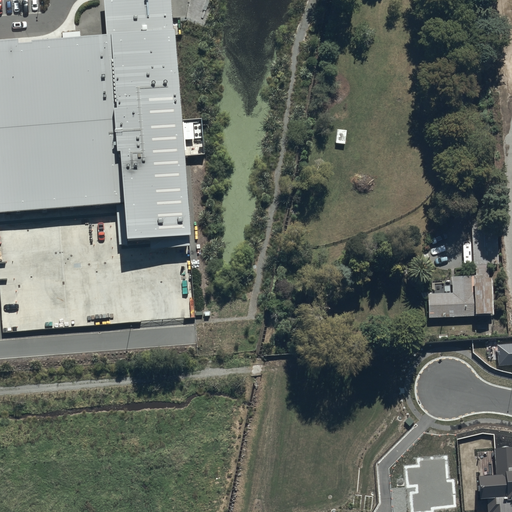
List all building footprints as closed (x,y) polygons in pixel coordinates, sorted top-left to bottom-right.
[(101,0),(105,41),(0,48),(0,215),(124,206),(127,247),(189,243),(192,242),(177,36),(174,0),(101,0)] [(511,0),(500,0),(504,24),(511,23),(511,0)] [(511,78),(496,81),(499,103),(511,101),(511,78)] [(427,293),(428,316),(477,315),(477,311),(490,311),(489,275),(487,275),(487,263),(495,263),(494,227),(472,228),(473,263),(475,263),(475,275),(452,276),(452,292),(448,293),(448,286),(443,287),(443,293),(427,293)] [(511,344),(498,346),(499,365),(511,363),(511,344)] [(511,511),(511,451),(497,453),(499,479),(480,480),(481,501),(487,500),(487,511),(511,511)] [(450,478),(448,454),(416,456),(417,464),(404,465),(406,488),(415,487),(416,492),(410,493),(411,511),(434,511),(434,509),(457,508),(455,478),(450,478)]
